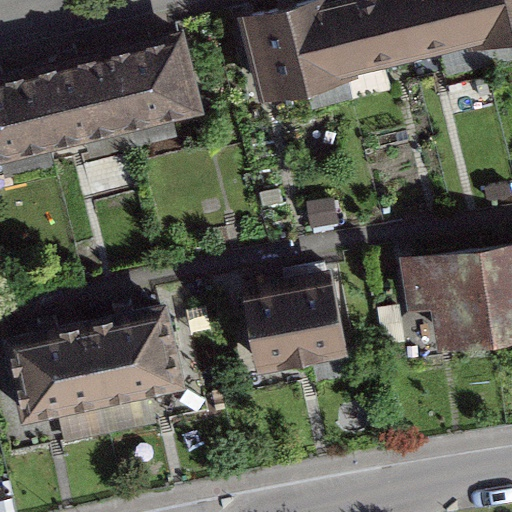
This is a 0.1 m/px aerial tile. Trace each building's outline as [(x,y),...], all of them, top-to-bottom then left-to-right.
[(304,0),(284,0),(250,9),(273,94),(326,80),(306,7),(304,0)] [(330,0),(306,7),(326,80),(388,64),(370,0),(330,0)] [(439,0),(370,0),(388,64),(453,45),(439,0)] [(439,0),(453,45),(511,27),(511,16),(507,0),(439,0)] [(155,42),(84,60),(104,137),(175,118),(155,42)] [(84,60),(19,79),(39,153),(104,137),(84,60)] [(19,79),(0,84),(0,163),(39,153),(19,79)] [(511,242),(457,253),(474,338),(511,330),(511,242)] [(474,338),(457,253),(397,264),(407,316),(428,311),(435,345),(474,338)] [(341,355),(319,273),(239,294),(261,376),(341,355)] [(168,387),(146,310),(71,333),(94,408),(168,387)] [(94,408),(71,333),(0,353),(0,356),(22,429),(94,408)]
